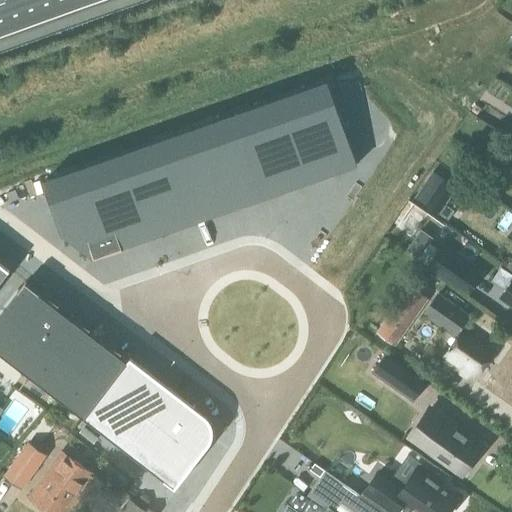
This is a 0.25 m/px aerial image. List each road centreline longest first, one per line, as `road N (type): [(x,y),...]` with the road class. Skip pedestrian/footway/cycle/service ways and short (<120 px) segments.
road 1 (unclassified): [(249,241),(338,313),(269,415)]
road 2 (unclassified): [(269,415),(106,298)]
road 3 (unclassified): [(106,298),(249,241)]
road 4 (unclassified): [(106,298),(0,220)]
